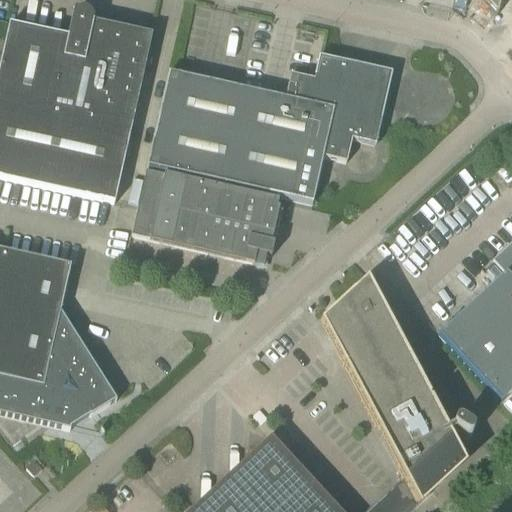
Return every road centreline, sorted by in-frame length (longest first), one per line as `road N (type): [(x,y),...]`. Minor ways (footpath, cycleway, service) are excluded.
road 1 (unclassified): [(58,511),(360,236)]
road 2 (unclassified): [(511,92),(478,50),(443,31),(300,0)]
road 3 (unclassified): [(360,236),(511,97)]
